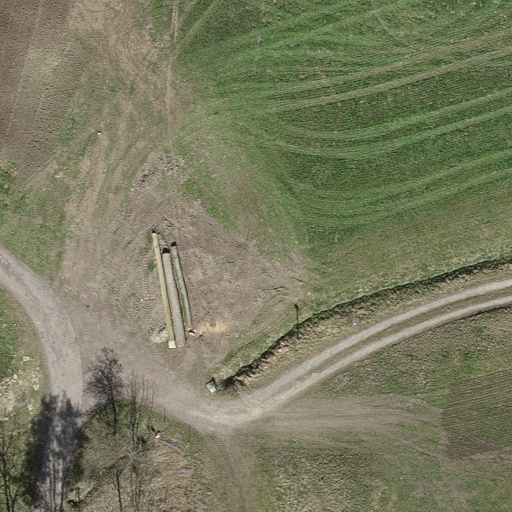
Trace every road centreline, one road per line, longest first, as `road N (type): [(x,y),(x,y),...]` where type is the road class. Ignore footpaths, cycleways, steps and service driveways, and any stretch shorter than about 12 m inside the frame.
road 1 (motorway): [(0,214),(511,318)]
road 2 (track): [(88,374),(214,422),(400,323),(511,299)]
road 3 (residential): [(57,511),(88,374),(61,312),(0,268)]
